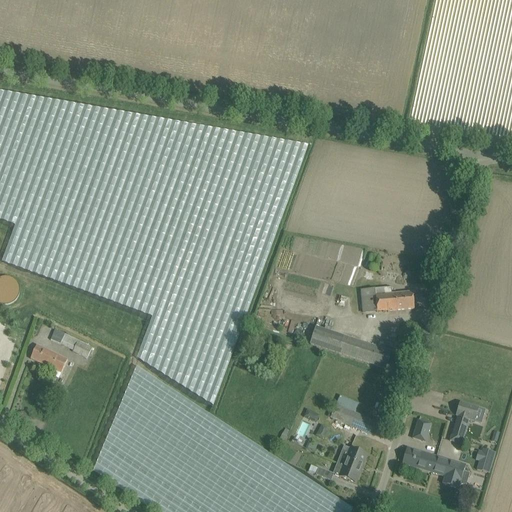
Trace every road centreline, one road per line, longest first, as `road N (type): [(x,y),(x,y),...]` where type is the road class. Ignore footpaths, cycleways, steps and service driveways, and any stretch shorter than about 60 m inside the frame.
road 1 (unclassified): [(0,71),(481,156)]
road 2 (unclassified): [(374,511),(481,156)]
road 3 (unclassified): [(130,511),(0,425)]
